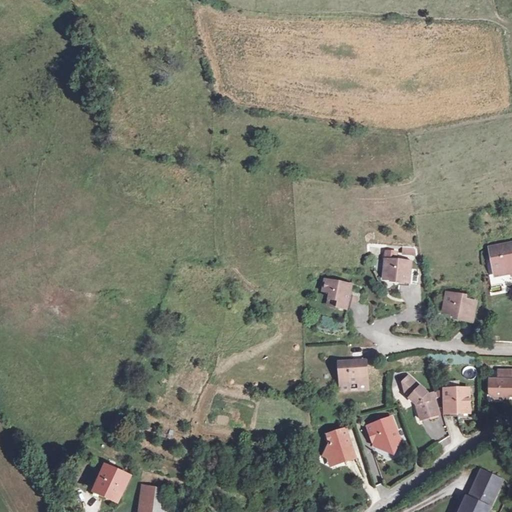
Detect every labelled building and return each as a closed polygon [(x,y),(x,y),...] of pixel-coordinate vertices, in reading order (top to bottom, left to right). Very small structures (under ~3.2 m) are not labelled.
[(511,243),(491,248),(493,258),(492,259),(494,270),(499,274),(511,271),(511,275),(511,243)] [(411,262),(386,260),(384,280),(400,281),(400,283),(409,283),(411,262)] [(352,285),(326,281),(323,292),(331,294),(329,300),(338,301),(337,307),(347,309),(350,294),(352,285)] [(463,296),(447,293),(443,313),(459,316),(458,320),(472,323),(476,302),(462,300),(463,296)] [(366,362),(350,363),(350,367),(340,367),(342,391),(351,390),(350,384),(358,383),(358,390),(367,389),(366,362)] [(511,370),(498,371),(498,380),(511,380),(511,370)] [(428,394),(409,376),(398,388),(417,405),(421,420),(439,415),(435,399),(430,401),(428,394)] [(511,380),(498,380),(490,380),(490,394),(495,399),(508,399),(509,396),(511,396),(511,380)] [(469,388),(444,389),(445,410),(458,409),(458,414),(470,414),(469,388)] [(436,391),(428,394),(430,401),(435,399),(438,398),(436,391)] [(391,418),(367,427),(369,432),(376,435),(373,443),(375,446),(386,452),(397,448),(395,444),(400,442),(400,440),(391,418)] [(346,429),(327,435),(330,444),(324,456),(328,458),(336,463),(337,465),(355,458),(346,429)] [(336,463),(328,458),(331,466),(337,465),(336,463)] [(129,476),(108,466),(96,489),(118,499),(129,476)] [(458,511),(491,511),(504,479),(474,468),(458,511)] [(165,511),(168,492),(156,488),(143,487),(142,495),(147,495),(144,511),(165,511)]
